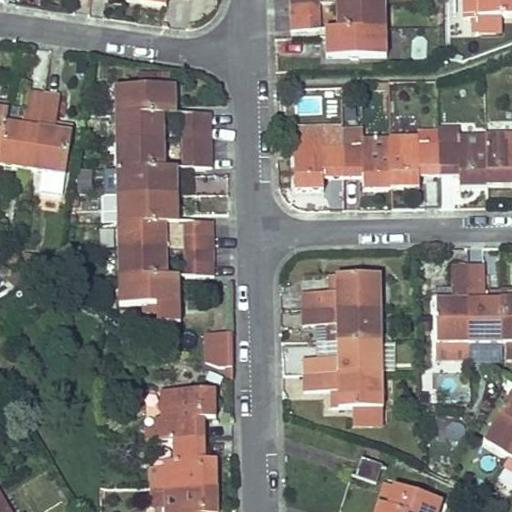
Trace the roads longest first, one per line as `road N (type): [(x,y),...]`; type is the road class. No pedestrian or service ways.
road 1 (residential): [(262,511),(254,231)]
road 2 (residential): [(254,231),(511,226)]
road 3 (residential): [(0,22),(250,59)]
road 4 (residential): [(254,231),(244,84),(250,59)]
